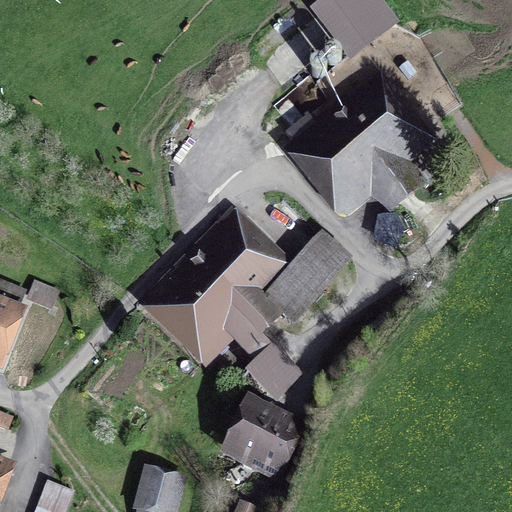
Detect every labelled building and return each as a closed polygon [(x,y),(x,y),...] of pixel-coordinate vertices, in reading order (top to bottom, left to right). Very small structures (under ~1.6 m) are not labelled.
[(400,23),(380,0),(327,0),(312,13),(352,62),(400,23)] [(342,202),(418,140),(378,92),(303,154),(342,202)] [(158,306),(204,351),(224,330),(244,349),(227,371),(238,381),(272,348),(260,336),(282,313),(293,323),(350,262),(329,242),(269,306),(259,296),(284,269),(236,224),(158,306)] [(0,352),(24,292),(0,283),(0,284),(0,352)] [(35,284),(30,296),(52,305),(57,293),(35,284)] [(302,433),(253,410),(234,450),(283,473),(302,433)] [(0,427),(6,429),(10,419),(0,414),(0,486),(7,468),(0,464),(0,427)] [(167,511),(176,479),(141,469),(132,501),(167,511)] [(66,511),(74,493),(47,482),(35,511),(66,511)]
